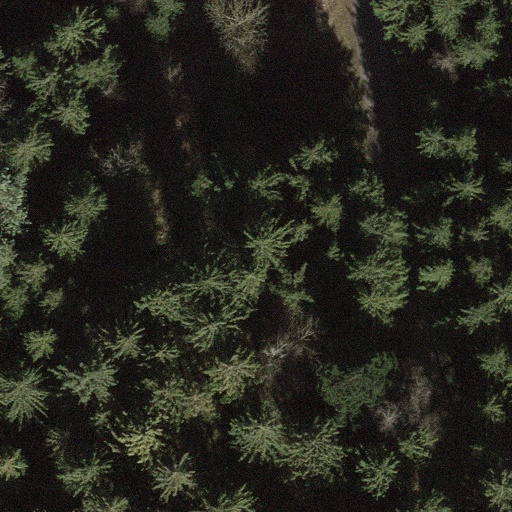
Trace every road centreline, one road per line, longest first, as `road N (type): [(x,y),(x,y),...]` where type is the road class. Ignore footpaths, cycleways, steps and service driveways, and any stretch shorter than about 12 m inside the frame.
road 1 (track): [(371,0),(450,511)]
road 2 (track): [(371,36),(436,86),(511,173)]
